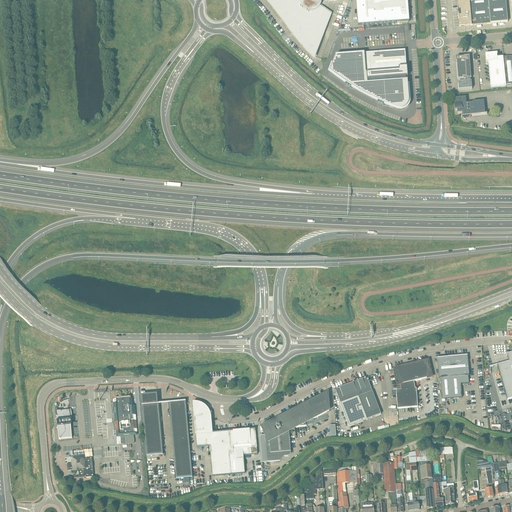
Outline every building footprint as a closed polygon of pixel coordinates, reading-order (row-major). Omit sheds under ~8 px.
[(268,0),(275,9),(283,19),(291,30),(298,38),(304,46),(310,52),(315,56),(331,14),(320,6),(321,5),(321,3),(322,0),(329,0),(268,0)] [(409,20),(408,20),(406,0),(356,0),(358,25),(396,22),(396,21),(408,20),(408,21),(409,21),(409,20)] [(456,0),(458,11),(461,10),(461,15),(458,16),(459,27),(464,26),(508,22),(505,0),(456,0)] [(409,104),(409,101),(407,80),(406,81),(405,76),(406,76),(406,73),(405,73),(405,71),(407,71),(405,51),(336,56),(330,72),(334,75),(338,78),(342,81),(346,84),(345,85),(347,86),(347,85),(350,87),(349,87),(351,88),(352,87),(356,90),(360,93),(365,95),(373,99),(378,102),(378,103),(379,103),(382,104),(382,105),(384,105),(389,106),(394,108),(398,110),(401,110),(403,109),(406,108),(408,106),(409,104)] [(497,53),(485,54),(486,59),(486,62),(488,62),(491,87),(506,86),(504,62),(503,60),(503,57),(497,58),(497,56),(497,53)] [(458,80),(464,79),(464,82),(458,82),(459,90),(472,89),(471,81),(470,82),(470,79),(471,79),(469,56),(456,57),(458,80)] [(511,59),(503,60),(504,62),(506,86),(511,85),(511,59)] [(469,117),(470,116),(487,114),(485,114),(484,101),(472,102),(472,103),(466,104),(466,98),(454,99),(455,110),(457,110),(457,114),(463,113),(463,117),(464,118),(464,119),(466,119),(465,120),(466,120),(466,119),(467,119),(469,119),(469,117)] [(511,352),(507,354),(509,362),(497,365),(507,400),(511,398),(511,352)] [(461,384),(464,384),(469,383),(468,376),(469,376),(467,356),(437,359),(439,379),(440,379),(442,400),(462,398),(461,384)] [(394,369),(395,374),(398,385),(399,390),(396,390),(397,409),(418,407),(416,389),(415,389),(414,381),(432,377),(428,361),(394,369)] [(336,393),(349,426),(381,414),(368,380),(369,380),(368,379),(367,379),(366,379),(365,378),(364,378),(364,379),(358,381),(357,381),(357,382),(354,383),(353,382),(353,383),(338,389),(338,388),(336,389),(337,390),(336,391),(335,392),(336,393)] [(305,423),(307,422),(329,411),(327,393),(281,417),(281,419),(279,418),(276,418),(276,419),(275,419),(274,419),(273,420),(272,420),(272,421),(271,422),(270,423),(269,424),(269,425),(269,426),(268,427),(268,428),(268,429),(268,430),(268,431),(268,432),(264,432),(265,435),(260,436),(262,463),(280,461),(284,457),(289,456),(291,454),(289,430),(292,430),(306,426),(305,423)] [(146,456),(163,454),(158,404),(157,404),(156,395),(142,397),(143,405),(142,405),(146,456)] [(118,435),(135,434),(134,422),(135,422),(134,419),(132,419),(131,397),(115,398),(118,435)] [(176,479),(192,477),(186,406),(186,402),(186,401),(183,401),(183,402),(169,403),(170,408),(176,479)] [(231,450),(229,432),(212,433),(212,426),(211,421),(211,417),(211,415),(210,414),(210,413),(209,411),(209,410),(208,409),(207,408),(206,407),(205,406),(204,405),(203,404),(201,404),(200,403),(199,403),(197,403),(196,402),(195,402),(193,402),(197,447),(210,446),(211,452),(210,452),(212,476),(231,474),(229,450),(231,450)] [(58,426),(58,427),(57,427),(57,429),(58,429),(59,439),(72,438),(71,425),(72,425),(71,420),(70,420),(69,420),(68,418),(69,418),(70,417),(70,416),(70,412),(70,410),(61,411),(56,411),(56,413),(57,416),(57,418),(56,418),(57,420),(57,421),(57,426),(58,426)] [(233,431),(229,432),(231,450),(229,450),(231,474),(245,473),(243,456),(257,454),(255,429),(250,430),(250,429),(233,431)] [(429,479),(432,479),(431,466),(429,446),(415,450),(415,452),(416,462),(419,462),(421,480),(429,479)] [(415,452),(409,453),(409,455),(409,464),(410,465),(410,470),(410,471),(417,471),(416,464),(417,464),(416,462),(415,452)] [(86,473),(86,474),(86,478),(94,477),(92,457),(87,458),(87,459),(85,459),(85,456),(74,457),(71,460),(72,464),(70,464),(67,464),(68,471),(70,471),(70,470),(72,470),(72,471),(74,471),(75,472),(74,472),(74,479),(84,478),(84,473),(86,473)] [(464,465),(469,465),(473,465),(473,470),(471,470),(472,476),(472,486),(473,486),(473,490),(471,490),(472,492),(467,493),(468,502),(478,501),(476,492),(479,491),(477,470),(477,459),(464,459),(464,465)] [(483,461),(477,459),(477,470),(485,468),(492,467),(491,463),(488,462),(486,462),(483,461)] [(383,463),(385,493),(396,492),(394,462),(383,463)] [(500,468),(499,463),(492,464),(493,472),(500,471),(500,468)] [(356,467),(336,468),(337,484),(357,483),(356,467)] [(485,468),(488,485),(489,489),(485,489),(487,498),(493,497),(492,488),(493,488),(492,484),(493,484),(492,467),(485,468)] [(313,499),(314,499),(314,495),(316,495),(316,490),(323,489),(322,472),(312,480),(313,481),(312,481),(313,499)] [(300,511),(305,511),(305,509),(305,506),(305,501),(305,500),(313,499),(312,481),(300,491),(300,506),(300,511)] [(498,481),(499,487),(495,488),(496,496),(503,495),(501,486),(501,481),(498,481)] [(439,500),(438,483),(433,484),(434,490),(435,503),(436,508),(444,507),(443,499),(439,500)] [(455,504),(454,487),(447,488),(447,486),(443,486),(444,493),(445,493),(446,506),(455,505),(455,504)] [(433,490),(429,491),(425,491),(425,492),(425,493),(423,493),(424,500),(426,500),(427,509),(435,508),(433,490)] [(338,509),(338,511),(345,511),(346,510),(348,510),(347,508),(348,508),(347,500),(346,492),(338,493),(339,502),(338,502),(338,508),(340,507),(340,509),(338,509)] [(329,509),(329,511),(336,511),(337,508),(338,508),(337,505),(337,504),(337,501),(333,501),(333,508),(329,509)] [(385,511),(385,509),(384,503),(378,504),(377,502),(374,502),(375,509),(378,509),(378,511),(385,511)]
